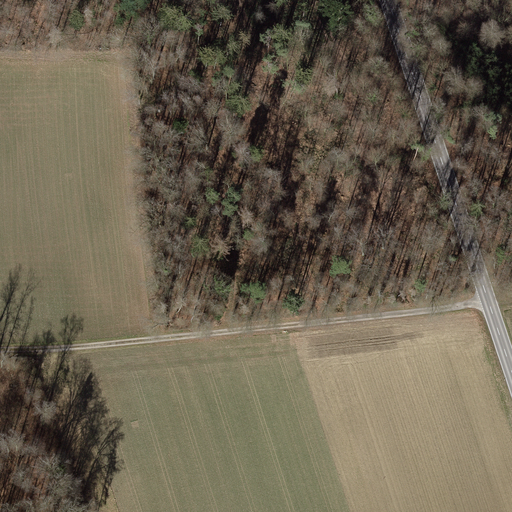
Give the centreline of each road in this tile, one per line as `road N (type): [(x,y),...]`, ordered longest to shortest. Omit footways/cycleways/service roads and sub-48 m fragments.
road 1 (track): [(0,349),(489,302)]
road 2 (primary): [(511,370),(389,0)]
